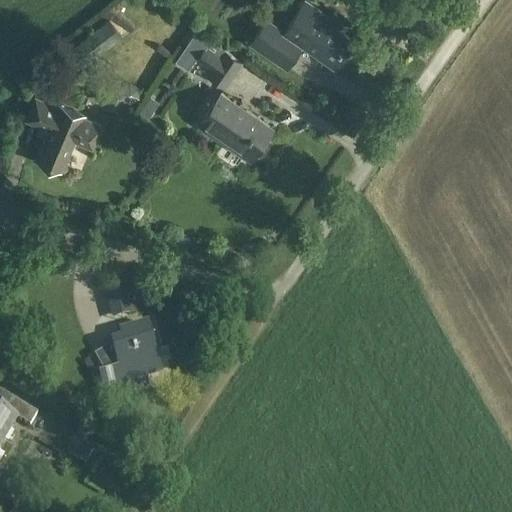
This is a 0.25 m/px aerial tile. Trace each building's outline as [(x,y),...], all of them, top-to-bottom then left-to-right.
[(287,70),(295,58),(304,44),(336,66),(343,55),(346,56),(349,56),(355,47),(354,44),(351,42),(353,41),(316,16),(320,10),(305,1),(285,31),(269,21),(261,33),(251,47),(287,70)] [(69,50),(82,68),(121,37),(107,20),(69,50)] [(206,75),(225,88),(244,62),(224,48),(219,55),(205,45),(195,60),(210,70),(206,75)] [(264,141),(272,129),(221,93),(200,124),(251,159),(253,156),(255,157),(258,156),(266,145),(266,142),(264,141)] [(92,147),(101,125),(84,118),(85,116),(59,105),(58,107),(37,98),(28,119),(49,128),(37,158),(62,169),(75,140),(92,147)] [(230,155),(222,167),(244,181),(252,169),(230,155)] [(162,370),(149,325),(120,333),(122,340),(95,356),(105,371),(119,368),(122,381),(162,370)] [(111,400),(125,401),(127,382),(112,381),(111,400)] [(0,446),(17,417),(31,425),(38,413),(13,399),(6,410),(0,406),(0,446)] [(68,453),(87,465),(96,450),(76,438),(68,453)]
